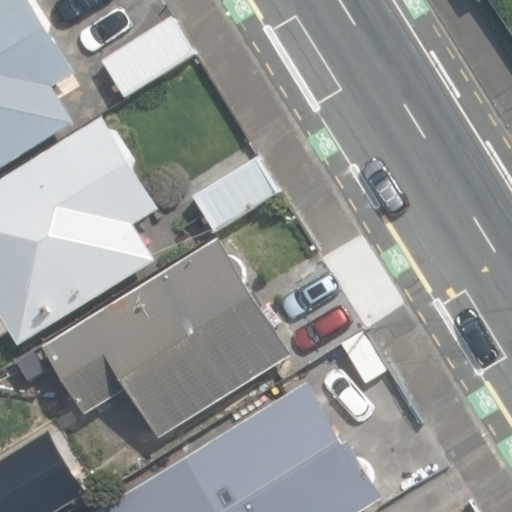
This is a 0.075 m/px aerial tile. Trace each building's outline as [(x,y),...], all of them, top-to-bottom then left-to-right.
[(83,84),(76,74),(80,71),(55,30),(56,22),(42,0),(0,0),(0,170),(80,121),(64,95),(83,84)] [(177,14),(105,58),(130,97),(201,51),(177,14)] [(0,338),(15,329),(24,344),(162,259),(140,223),(166,207),(139,167),(141,158),(123,128),(115,127),(108,115),(0,181),(0,338)] [(219,230),(285,190),(263,154),(197,193),(219,230)] [(132,386),(164,436),(298,353),(249,278),(250,273),(249,266),(246,261),(239,255),(233,252),(223,237),(48,344),(52,350),(0,381),(0,392),(13,414),(69,379),(91,413),(132,386)] [(347,343),(369,330),(346,291),(288,325),(311,364),(347,343)] [(392,369),(369,330),(347,343),(370,382),(392,369)] [(361,511),(389,495),(377,477),(377,471),(375,466),(372,461),(367,457),(363,456),(353,441),(350,443),(313,382),(182,461),(185,467),(148,489),(161,511),(361,511)]
